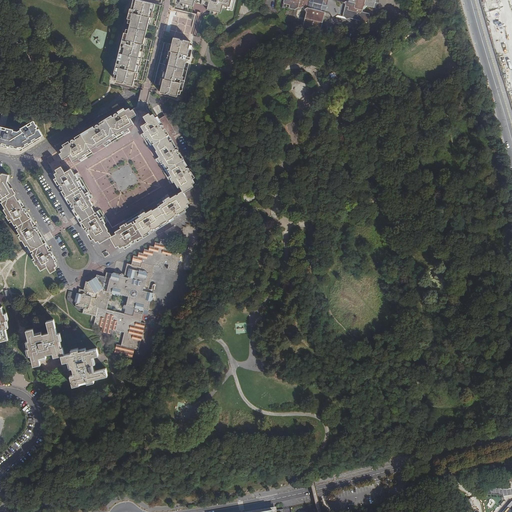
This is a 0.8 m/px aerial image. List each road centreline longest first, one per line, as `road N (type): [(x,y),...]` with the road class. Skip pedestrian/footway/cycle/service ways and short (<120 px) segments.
road 1 (unclassified): [(98,260),(108,262),(188,212),(201,162),(159,102),(129,94),(32,163)]
road 2 (tertiary): [(197,511),(508,437)]
road 3 (primary): [(467,0),(511,155)]
road 4 (unclassified): [(13,163),(66,273),(79,276),(98,260)]
road 5 (primary): [(511,123),(475,0)]
